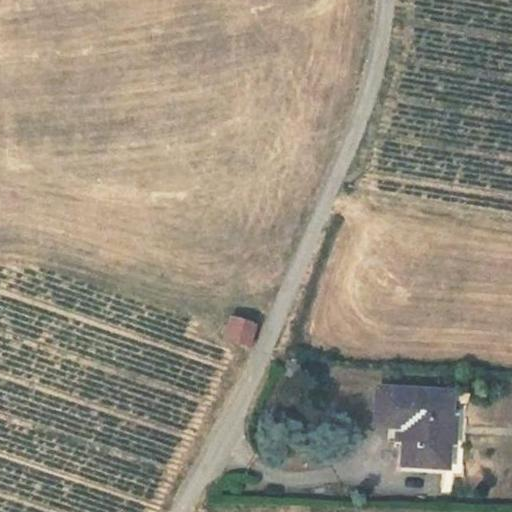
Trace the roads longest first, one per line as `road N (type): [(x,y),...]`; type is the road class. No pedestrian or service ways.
road 1 (residential): [(178,511),(265,345),(339,174),(379,58),(386,0)]
road 2 (track): [(330,194),(511,225)]
